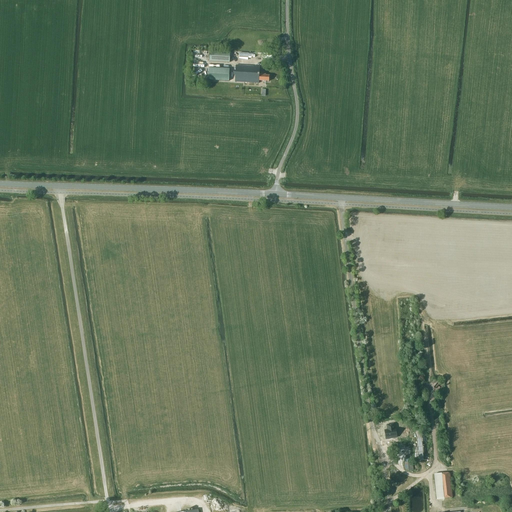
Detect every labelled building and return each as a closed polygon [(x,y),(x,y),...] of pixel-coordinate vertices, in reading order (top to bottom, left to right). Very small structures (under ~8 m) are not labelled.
[(240,46),(239,53),(249,55),(250,51),(247,51),(248,48),(240,46)] [(230,52),(210,51),(209,61),(229,62),(230,52)] [(260,67),(235,65),(234,81),(259,83),(259,81),(269,81),(269,76),(265,75),(265,74),(262,74),(263,72),(259,72),(260,67)] [(230,69),(209,68),(208,80),(229,81),(230,69)] [(388,430),(384,430),(386,439),(397,437),(395,429),(394,429),(393,424),(391,425),(387,425),(388,430)] [(414,470),(413,461),(405,462),(405,469),(409,471),(414,470)] [(452,497),(450,473),(434,474),(436,497),(442,496),(442,498),(452,497)]
